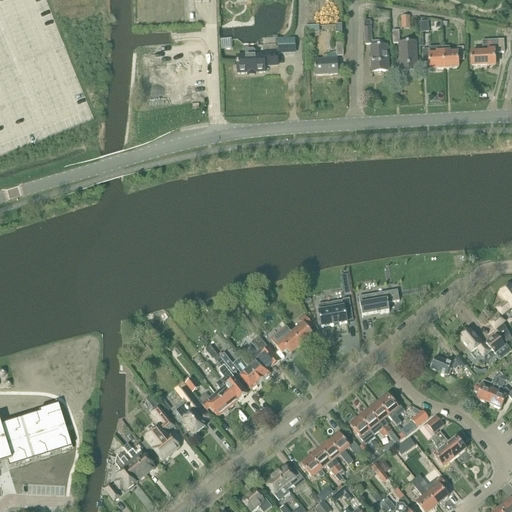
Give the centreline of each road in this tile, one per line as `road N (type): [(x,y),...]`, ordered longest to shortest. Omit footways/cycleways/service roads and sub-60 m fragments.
road 1 (tertiary): [(0,197),(233,133),(492,116)]
road 2 (unclassified): [(179,511),(378,353)]
road 3 (residential): [(460,511),(508,474),(468,421),(417,398),(378,353)]
road 4 (unclassified): [(378,353),(484,270),(511,266)]
